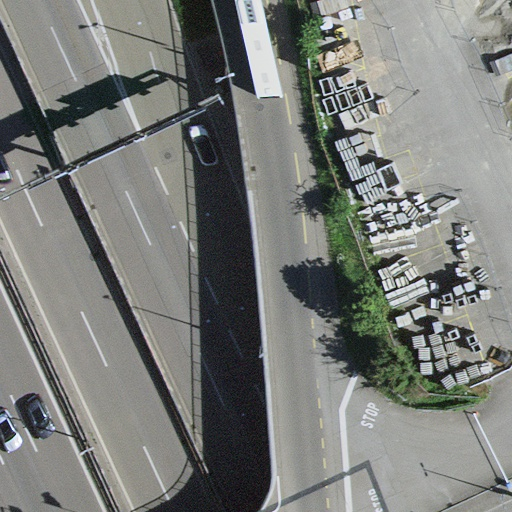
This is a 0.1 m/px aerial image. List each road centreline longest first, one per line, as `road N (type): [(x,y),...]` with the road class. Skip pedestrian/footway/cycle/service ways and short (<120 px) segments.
road 1 (motorway): [(255,470),(39,0)]
road 2 (primary): [(314,511),(279,135),(253,0)]
road 3 (motorway): [(255,470),(235,276),(128,0)]
road 4 (motorway): [(175,511),(0,135)]
